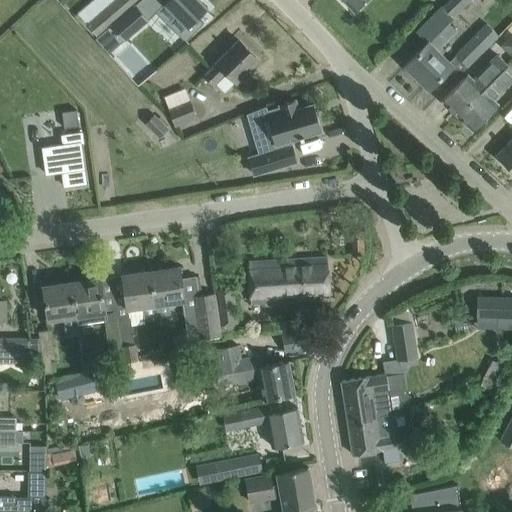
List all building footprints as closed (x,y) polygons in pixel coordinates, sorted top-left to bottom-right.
[(136,5),(141,0),(91,0),(74,15),(81,23),(83,22),(97,38),(111,25),(136,5)] [(199,0),(167,0),(164,3),(166,5),(163,9),(172,19),(154,36),(166,48),(207,8),(199,0)] [(342,0),(353,11),(364,0),(342,0)] [(427,43),(405,65),(429,89),(443,74),(447,70),(452,65),(449,62),(449,61),(437,50),(455,31),(457,30),(449,22),(470,0),(447,0),(443,5),(442,4),(431,15),(417,29),(427,39),(425,40),(427,43)] [(148,19),(136,5),(111,25),(124,40),(148,19)] [(468,65),(471,62),(498,34),(487,23),(457,54),(468,65)] [(224,92),(234,82),(258,59),(239,41),(203,76),(212,86),(215,83),(224,92)] [(456,116),(507,64),(498,56),(492,62),(474,80),(468,73),(441,101),(456,116)] [(492,97),(510,80),(511,77),(511,69),(507,64),(456,116),(472,131),(499,104),(492,97)] [(175,126),(198,118),(191,100),(168,108),(175,126)] [(264,153),(248,157),(253,174),(296,162),(291,145),(287,146),(286,141),(299,136),(300,139),(304,138),(303,135),(320,130),(313,104),(297,109),(294,100),(279,105),(280,106),(264,111),(267,119),(262,120),(270,146),(263,148),(264,153)] [(76,110),(62,113),(64,128),(79,125),(76,110)] [(154,115),(145,124),(159,138),(168,129),(154,115)] [(61,136),(63,145),(42,148),(46,174),(62,172),(64,187),(86,184),(80,143),(82,143),(81,133),(61,136)] [(511,170),(511,139),(497,156),(511,170)] [(361,231),(350,232),(352,255),(363,254),(361,231)] [(249,262),(250,282),(251,303),(310,300),(330,299),(327,257),(249,262)] [(222,335),(222,334),(216,294),(199,296),(196,276),(180,279),(178,266),(150,270),(157,317),(170,315),(168,303),(182,301),(186,331),(173,333),(172,345),(186,341),(222,335)] [(131,321),(144,319),(157,317),(150,270),(122,274),(128,318),(117,320),(121,347),(122,356),(123,362),(139,360),(137,344),(134,344),(131,321)] [(113,357),(122,356),(121,347),(117,320),(115,310),(104,311),(99,278),(71,282),(77,324),(104,320),(109,349),(112,349),(113,357)] [(79,335),(77,324),(71,282),(43,286),(47,319),(64,317),(66,336),(79,335)] [(237,332),(236,324),(238,324),(233,288),(215,291),(216,294),(222,334),(237,332)] [(511,297),(477,297),(476,317),(500,317),(500,329),(511,329),(511,297)] [(411,322),(392,325),(397,361),(417,358),(411,322)] [(284,349),(290,348),(309,344),(306,328),(281,333),(284,349)] [(55,358),(52,329),(39,331),(40,338),(37,338),(39,351),(43,374),(53,372),(51,359),(55,358)] [(29,350),(39,351),(37,338),(0,337),(0,350),(29,350)] [(266,354),(246,358),(242,359),(239,344),(217,348),(220,362),(213,364),(218,385),(236,381),(260,377),(264,400),(295,394),(288,361),(267,365),(266,354)] [(0,350),(0,363),(29,364),(29,350),(0,350)] [(386,374),(341,381),(343,396),(347,418),(375,414),(375,416),(392,413),(390,397),(386,374)] [(244,411),(239,412),(239,414),(242,427),(267,422),(272,447),(284,445),(303,441),(297,408),(286,410),(286,409),(284,401),(263,405),(263,406),(263,407),(244,411)] [(375,414),(347,418),(350,438),(351,445),(353,455),(372,452),(382,450),(384,463),(400,460),(396,437),(393,417),(392,413),(375,416),(375,414)] [(511,446),(511,414),(499,439),(511,446)] [(0,416),(0,430),(16,431),(16,417),(0,416)] [(0,430),(0,444),(16,445),(16,431),(0,430)] [(259,453),(213,461),(216,481),(263,472),(259,453)] [(308,467),(289,471),(276,473),(278,484),(272,485),(270,473),(244,478),(249,503),(276,498),(275,496),(280,495),(281,506),(314,500),(308,467)] [(224,483),(188,492),(192,511),(212,506),(210,498),(228,493),(224,483)] [(461,511),(461,508),(460,508),(457,483),(409,492),(411,511),(461,511)] [(0,510),(15,511),(45,511),(45,486),(28,486),(28,489),(28,497),(15,497),(15,496),(0,495),(0,510)] [(316,511),(314,500),(281,506),(282,511),(316,511)]
